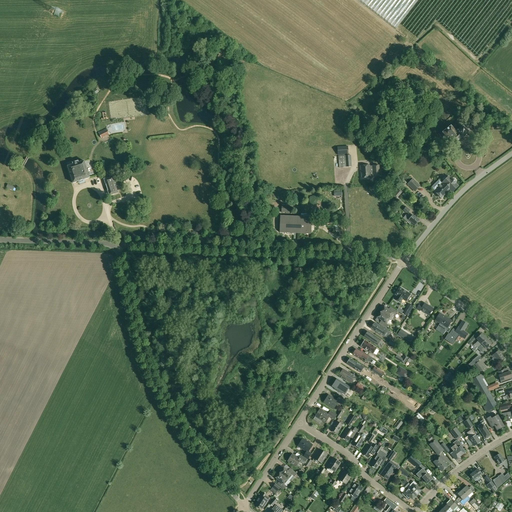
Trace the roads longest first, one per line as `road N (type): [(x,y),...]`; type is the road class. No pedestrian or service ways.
road 1 (unclassified): [(403,261),(115,244)]
road 2 (unclassified): [(231,492),(157,390),(115,244)]
road 3 (residential): [(298,422),(403,261)]
road 4 (unclassified): [(403,261),(468,184),(511,153)]
road 5 (residential): [(412,511),(346,452),(298,422)]
road 6 (residential): [(403,261),(511,352)]
road 7 (residential): [(415,511),(465,464),(511,434)]
